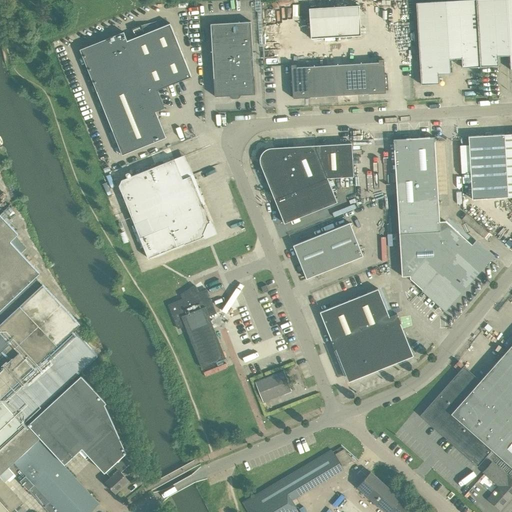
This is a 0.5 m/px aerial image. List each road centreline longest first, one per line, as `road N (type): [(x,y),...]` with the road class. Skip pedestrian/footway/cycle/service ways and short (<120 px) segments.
road 1 (unclassified): [(337,415),(231,152),(239,133),(511,110)]
road 2 (unclassified): [(511,274),(425,376),(337,415)]
road 3 (unclassified): [(137,511),(220,464),(337,415)]
road 4 (unclassified): [(449,511),(337,415)]
